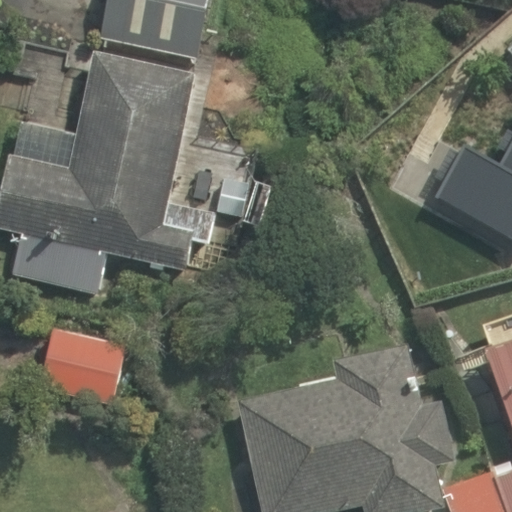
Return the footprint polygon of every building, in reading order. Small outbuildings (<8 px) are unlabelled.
[(210,0),(108,0),(100,42),(197,63),(210,0)] [(196,75),(93,53),(68,171),(9,158),(0,197),(0,231),(17,235),(7,280),(96,299),(105,255),(184,272),(193,233),(163,226),(196,75)] [(52,323),(39,386),(121,403),(134,340),(52,323)] [(511,511),(511,340),(487,350),(511,412),(511,468),(446,495),(452,511),(511,511)] [(236,394),(267,511),(323,511),(363,502),(365,509),(365,511),(424,511),(442,507),(430,462),(462,454),(446,392),(422,398),(409,348),(337,367),(340,377),(314,384),(312,374),(236,394)]
